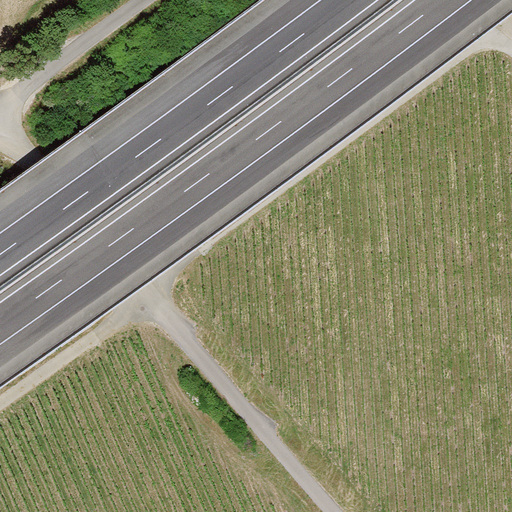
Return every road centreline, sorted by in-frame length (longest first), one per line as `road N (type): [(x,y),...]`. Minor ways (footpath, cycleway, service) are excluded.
road 1 (motorway): [(0,325),(444,0)]
road 2 (track): [(0,138),(25,150),(336,511)]
road 3 (motorway): [(347,0),(0,253)]
road 4 (track): [(0,406),(154,301)]
road 5 (track): [(150,0),(0,107)]
